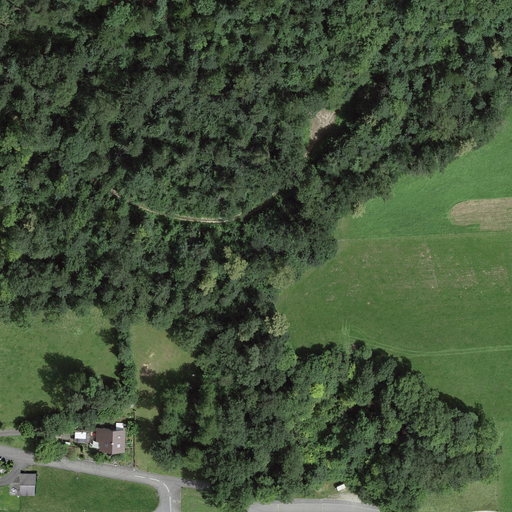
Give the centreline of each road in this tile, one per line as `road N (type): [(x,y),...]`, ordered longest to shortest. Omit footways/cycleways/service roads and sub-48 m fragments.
road 1 (track): [(332,118),(284,186),(238,218),(213,221),(113,193),(0,107)]
road 2 (residential): [(0,451),(167,481)]
road 3 (track): [(0,42),(82,39),(117,25)]
